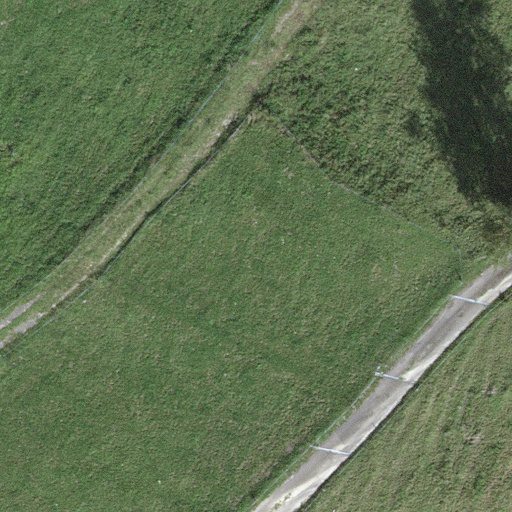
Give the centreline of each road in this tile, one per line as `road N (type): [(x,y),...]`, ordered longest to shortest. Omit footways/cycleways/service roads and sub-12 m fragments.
road 1 (track): [(0,335),(38,311),(120,231),(307,0)]
road 2 (track): [(511,266),(269,511)]
